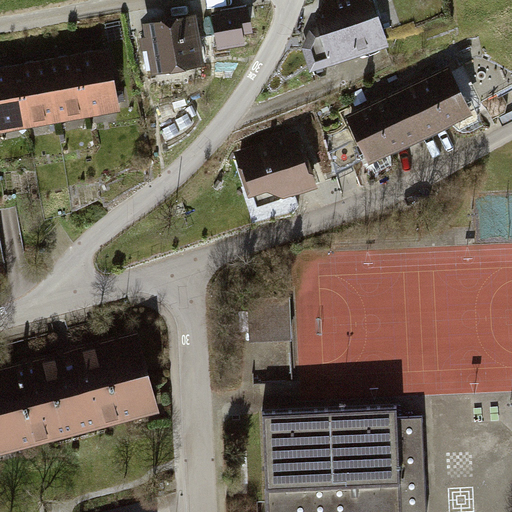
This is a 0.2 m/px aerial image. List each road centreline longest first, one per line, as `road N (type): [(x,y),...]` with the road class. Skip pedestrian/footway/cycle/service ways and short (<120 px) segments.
road 1 (residential): [(62,294),(92,248),(176,181),(245,111),(280,57),(301,0)]
road 2 (residential): [(184,268),(396,199),(511,141)]
road 3 (residential): [(184,268),(202,511)]
road 4 (track): [(0,25),(154,0)]
road 5 (residential): [(62,294),(112,290),(184,268)]
